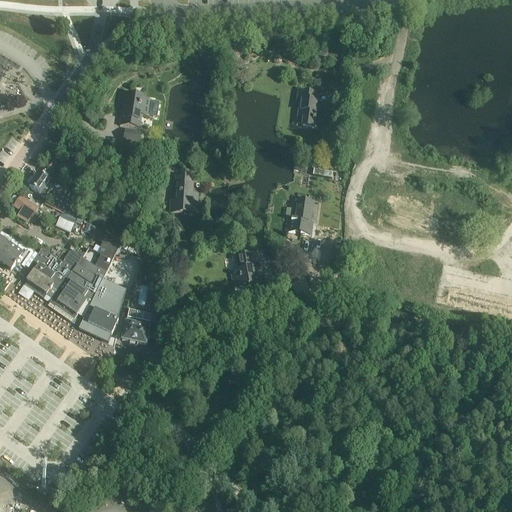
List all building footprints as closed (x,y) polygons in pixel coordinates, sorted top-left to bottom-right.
[(237,48),(223,46),(222,56),(236,58),(237,48)] [(281,57),(280,57),(280,56),(279,56),(278,56),(277,56),(276,56),(275,56),(275,57),(274,57),(274,58),(273,59),(273,60),(273,61),(273,62),(274,62),(274,63),(275,64),(276,64),(276,65),(277,65),(278,65),(279,64),(280,64),(281,63),(281,62),(282,62),(282,61),(282,60),(282,59),(282,58),(281,58),(281,57)] [(316,120),(319,95),(299,94),(298,101),(300,101),(298,120),(304,120),(303,127),(312,128),(312,129),(320,130),(321,121),(316,120)] [(120,125),(120,126),(141,129),(142,122),(139,121),(140,115),(157,118),(159,102),(151,102),(151,101),(135,99),(136,96),(120,95),(119,104),(125,104),(122,125),(120,125)] [(127,131),(125,144),(140,146),(142,132),(127,131)] [(68,133),(63,140),(68,144),(73,136),(68,133)] [(75,168),(62,159),(54,153),(47,163),(42,171),(50,177),(55,169),(67,178),(75,168)] [(87,163),(80,173),(90,179),(94,173),(93,172),(95,169),(90,166),(91,165),(87,163)] [(54,185),(39,174),(34,180),(33,179),(30,180),(28,183),(28,186),(30,187),(29,188),(45,199),(52,188),(54,185)] [(193,195),(193,179),(177,178),(175,203),(171,203),(171,214),(198,215),(199,195),(193,195)] [(38,210),(29,204),(21,198),(14,208),(21,213),(18,218),(28,225),(38,210)] [(311,223),(313,203),(296,200),(293,221),(287,220),(285,232),(311,236),(312,224),(311,223)] [(108,209),(99,203),(90,216),(95,218),(93,224),(103,228),(109,217),(104,215),(108,209)] [(72,206),(69,213),(77,216),(80,210),(72,206)] [(62,216),(60,219),(58,222),(72,229),(76,221),(62,216)] [(3,234),(0,237),(0,261),(7,252),(19,261),(17,264),(24,269),(35,253),(29,248),(3,234)] [(115,256),(118,248),(121,242),(110,237),(108,243),(103,255),(113,260),(115,256)] [(149,253),(134,251),(140,266),(152,265),(149,253)] [(19,261),(7,252),(0,261),(0,263),(11,272),(17,264),(19,261)] [(230,272),(233,288),(234,287),(248,284),(248,286),(261,284),(259,273),(255,274),(252,254),(236,257),(239,271),(230,272)] [(85,256),(71,256),(63,268),(61,266),(48,258),(48,256),(38,257),(22,280),(27,283),(25,286),(25,287),(32,292),(43,300),(46,296),(46,297),(50,292),(52,291),(56,294),(57,294),(72,274),(82,260),(85,256)] [(111,265),(112,262),(100,256),(95,268),(82,260),(72,274),(57,294),(56,294),(49,304),(47,307),(72,324),(74,321),(87,303),(90,306),(98,290),(111,265)] [(101,308),(112,285),(119,269),(111,265),(98,290),(90,306),(79,330),(108,344),(118,322),(120,317),(101,308)] [(316,272),(310,274),(314,289),(321,287),(316,272)] [(150,324),(128,319),(130,311),(129,311),(122,342),(146,347),(148,337),(158,340),(159,336),(155,316),(152,315),(150,324)] [(46,331),(50,323),(42,319),(38,327),(46,331)] [(79,359),(90,364),(95,354),(84,349),(79,359)] [(15,431),(7,425),(3,430),(11,436),(15,431)]
